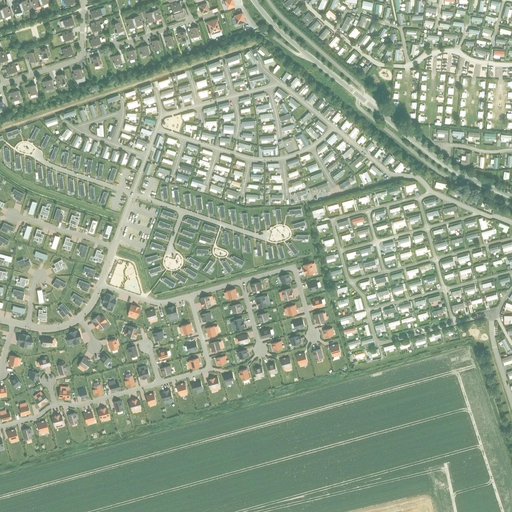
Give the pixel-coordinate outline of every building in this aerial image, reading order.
[(22,6),(20,7),(21,12),(29,9),(31,8),(30,4),(28,5),(26,0),(25,0),(21,2),(22,6)] [(225,0),(224,0),(227,8),(235,6),(233,0),(225,0)] [(499,11),(501,2),(492,0),(491,0),(490,4),(496,5),(495,10),(499,11)] [(22,6),(21,2),(13,4),(14,9),(12,10),(14,14),(21,12),(20,7),(22,6)] [(173,11),(174,13),(178,12),(177,10),(181,9),(182,9),(180,3),(174,5),(173,3),(170,4),(172,12),(173,11)] [(201,13),(209,10),(206,3),(198,5),(201,13)] [(303,12),(306,10),(300,4),(294,11),(296,13),(300,9),(303,12)] [(3,13),(1,13),(2,18),(10,15),(12,15),(11,10),(9,11),(7,6),(2,8),(3,13)] [(91,11),(93,19),(102,16),(101,14),(102,14),(100,8),(91,11)] [(154,15),(152,16),(153,20),(155,19),(155,20),(161,18),(158,9),(152,11),(153,11),(154,15)] [(178,12),(174,13),(173,14),(175,19),(184,16),(182,11),(181,11),(181,9),(177,10),(178,12)] [(337,16),(329,9),(326,12),(334,19),(337,16)] [(154,15),(153,11),(150,12),(150,11),(145,13),(145,11),(142,12),(144,19),(146,18),(148,22),(153,21),(153,20),(152,16),(154,15)] [(133,22),(134,26),(136,25),(136,26),(142,24),(140,18),(142,17),(141,12),(138,13),(138,15),(133,17),(134,18),(135,21),(133,22)] [(312,21),(314,18),(309,12),(302,19),(305,22),(309,18),(312,21)] [(236,19),(233,20),(234,24),(237,23),(241,22),(242,25),(246,23),(245,21),(242,13),(234,15),(236,19)] [(348,24),(351,18),(347,16),(341,28),(344,30),(347,24),(348,24)] [(116,18),(117,22),(112,24),(115,32),(117,32),(123,31),(119,17),(116,18)] [(125,19),(129,29),(134,27),(134,26),(133,22),(135,21),(134,18),(131,18),(131,17),(125,19)] [(75,26),(72,18),(62,21),(64,26),(65,26),(66,28),(75,26)] [(217,19),(206,23),(210,34),(221,30),(217,19)] [(320,23),(317,20),(309,27),(312,31),(320,23)] [(91,25),(90,26),(93,34),(101,31),(100,29),(101,28),(99,21),(95,22),(90,23),(91,25)] [(372,32),(377,23),(373,21),(368,30),(372,32)] [(191,38),(193,38),(198,36),(198,35),(200,34),(198,26),(190,28),(191,34),(189,35),(191,38)] [(329,30),(326,27),(318,36),(322,39),(329,30)] [(358,29),(355,27),(348,35),(351,37),(358,29)] [(178,43),(180,42),(186,40),(185,39),(188,38),(185,30),(177,32),(178,37),(176,38),(178,43)] [(74,40),(71,32),(66,34),(65,32),(61,33),(64,41),(65,40),(65,43),(74,40)] [(368,35),(365,33),(358,42),(361,44),(368,35)] [(164,37),(167,46),(173,44),(172,43),(175,43),(172,34),(164,37)] [(101,43),(98,35),(95,36),(95,38),(90,40),(92,48),(101,45),(100,43),(101,43)] [(339,38),(336,35),(328,44),(331,46),(339,38)] [(152,51),(154,50),(160,48),(162,47),(159,38),(151,41),(153,47),(151,47),(152,51)] [(375,43),(373,40),(366,48),(368,50),(375,43)] [(385,45),(383,43),(376,51),(379,53),(385,45)] [(139,51),(140,51),(142,56),(149,53),(148,49),(148,45),(147,45),(147,44),(144,45),(141,45),(140,46),(138,47),(139,51)] [(270,52),(262,45),(259,48),(268,56),(270,52)] [(47,46),(39,49),(39,47),(36,48),(38,53),(40,52),(42,58),(48,57),(47,56),(50,55),(47,46)] [(73,54),(71,46),(61,49),(63,55),(64,55),(65,57),(73,54)] [(127,55),(128,60),(136,58),(135,53),(135,50),(134,50),(133,49),(131,50),(127,50),(127,51),(125,52),(126,55),(127,55)] [(256,60),(250,50),(246,53),(252,62),(256,60)] [(0,64),(8,62),(7,59),(8,59),(6,51),(2,53),(3,55),(0,55),(0,64)] [(34,51),(27,53),(26,51),(23,52),(25,57),(27,56),(29,63),(35,61),(34,60),(37,59),(34,51)] [(356,55),(353,53),(346,61),(349,63),(356,55)] [(112,60),(114,65),(122,62),(120,58),(120,55),(119,55),(119,54),(116,54),(113,54),(113,56),(110,56),(112,60)] [(99,64),(101,63),(98,55),(90,57),(93,67),(99,65),(99,64)] [(17,73),(16,71),(17,70),(14,63),(11,64),(11,66),(6,68),(8,76),(17,73)] [(280,66),(278,64),(272,71),(274,73),(280,66)] [(360,66),(357,69),(365,74),(367,72),(366,71),(369,68),(366,66),(364,69),(360,66)] [(74,80),(76,79),(82,77),(81,76),(84,76),(81,67),(73,70),(75,75),(73,76),(74,80)] [(289,74),(286,72),(281,79),(284,81),(289,74)] [(64,73),(56,75),(58,81),(56,82),(57,85),(65,83),(65,82),(67,81),(64,73)] [(299,79),(296,77),(289,85),(291,87),(299,79)] [(45,88),(46,90),(54,87),(52,83),(52,80),(51,80),(51,79),(48,80),(45,80),(45,81),(42,82),(43,85),(44,85),(45,88)] [(27,91),(28,90),(29,96),(37,93),(36,88),(36,85),(35,85),(34,84),(31,85),(28,85),(28,86),(26,87),(27,91)] [(306,88),(303,85),(297,92),(300,95),(306,88)] [(287,94),(278,88),(276,91),(285,98),(287,94)] [(13,101),(21,98),(19,94),(19,91),(18,91),(18,90),(15,91),(12,91),(12,92),(9,93),(10,96),(11,96),(12,99),(13,101)] [(316,94),(313,92),(307,100),(310,102),(316,94)] [(299,104),(291,97),(289,100),(297,107),(299,104)] [(324,101),(321,98),(314,106),(317,109),(324,101)] [(288,111),(283,102),(279,104),(285,113),(288,111)] [(332,108),(330,105),(323,113),(325,115),(332,108)] [(311,115),(309,112),(301,119),(303,122),(311,115)] [(340,114),(338,112),(332,119),(334,121),(340,114)] [(56,116),(44,120),(46,125),(57,121),(56,116)] [(350,121),(347,119),(340,127),(343,130),(350,121)] [(326,126),(318,120),(315,123),(324,129),(326,126)] [(233,133),(234,125),(224,125),(224,132),(233,133)] [(30,138),(29,139),(32,141),(32,139),(34,140),(40,129),(36,127),(30,138)] [(318,136),(311,127),(308,129),(315,138),(318,136)] [(358,129),(355,127),(348,134),(351,137),(358,129)] [(70,130),(67,128),(61,136),(64,138),(70,130)] [(308,144),(302,133),(298,135),(305,146),(308,144)] [(336,136),(334,133),(326,140),(329,143),(336,136)] [(41,145),(40,147),(42,148),(43,146),(44,147),(50,136),(46,134),(41,145)] [(80,137),(76,135),(71,145),(75,147),(80,137)] [(297,147),(293,136),(283,140),(284,144),(291,142),(293,149),(297,147)] [(338,149),(345,143),(343,140),(336,147),(338,149)] [(327,145),(324,142),(317,148),(319,151),(327,145)] [(374,144),(371,142),(366,148),(368,151),(374,144)] [(278,154),(277,146),(263,147),(264,151),(273,150),(273,155),(278,154)] [(50,158),(49,160),(52,161),(52,159),(54,159),(58,148),(54,147),(50,158)] [(353,150),(350,147),(343,154),(345,157),(353,150)] [(382,151),(379,149),(373,155),(376,158),(382,151)] [(334,154),(331,151),(322,159),(325,162),(334,154)] [(462,160),(461,164),(469,165),(470,154),(466,153),(466,160),(462,160)] [(393,157),(390,154),(382,162),(385,165),(393,157)] [(363,158),(361,155),(352,162),(355,165),(363,158)] [(338,164),(336,161),(327,168),(330,171),(338,164)] [(403,164),(401,162),(394,170),(396,172),(403,164)] [(382,173),(373,165),(370,168),(380,176),(382,173)] [(108,179),(108,181),(110,182),(111,180),(112,180),(116,169),(112,168),(108,179)] [(344,173),(342,170),(333,176),(335,179),(344,173)] [(350,183),(348,180),(338,185),(340,188),(350,183)] [(330,190),(327,182),(316,187),(317,191),(324,188),(326,192),(330,190)] [(222,188),(212,184),(210,188),(221,192),(222,188)] [(465,194),(454,188),(453,191),(464,197),(465,194)] [(14,189),(12,192),(16,194),(14,198),(20,201),(22,197),(23,194),(14,189)] [(237,197),(239,192),(227,189),(226,193),(237,197)] [(307,198),(306,190),(296,192),(297,196),(303,195),(304,198),(307,198)] [(32,201),(28,213),(32,214),(36,202),(32,201)] [(42,205),(39,213),(43,215),(42,217),(46,219),(49,211),(44,209),(45,207),(42,205)] [(57,208),(53,219),(60,221),(62,216),(59,214),(61,210),(57,208)] [(163,210),(162,214),(173,217),(175,218),(176,216),(174,215),(175,213),(163,210)] [(71,214),(68,222),(72,223),(71,226),(75,227),(78,219),(74,218),(75,216),(71,214)] [(92,220),(88,232),(93,233),(97,222),(92,220)] [(160,220),(158,224),(169,228),(171,229),(172,227),(170,226),(171,224),(160,220)] [(3,222),(0,230),(6,232),(7,228),(12,231),(13,227),(3,222)] [(205,223),(203,227),(215,231),(216,232),(217,230),(215,229),(216,227),(205,223)] [(26,225),(22,237),(27,239),(31,227),(26,225)] [(107,225),(103,237),(108,238),(112,226),(107,225)] [(37,229),(34,237),(38,239),(37,241),(41,242),(43,234),(40,233),(41,230),(37,229)] [(156,231),(154,235),(165,239),(167,240),(168,237),(166,237),(167,235),(156,231)] [(0,245),(3,242),(7,244),(9,241),(0,235),(0,245)] [(54,235),(50,247),(55,249),(59,237),(54,235)] [(201,235),(200,239),(211,243),(213,243),(214,241),(212,240),(212,239),(201,235)] [(65,237),(63,245),(67,247),(66,249),(69,250),(72,242),(69,241),(70,238),(65,237)] [(152,242),(150,246),(162,249),(164,250),(165,248),(163,247),(163,245),(152,242)] [(288,242),(286,243),(287,245),(295,254),(298,252),(291,242),(289,243),(288,242)] [(80,244),(78,250),(81,251),(80,256),(84,257),(87,247),(83,245),(80,244)] [(96,249),(93,257),(98,259),(97,261),(100,262),(103,254),(100,253),(101,251),(96,249)] [(35,250),(33,255),(45,259),(47,255),(35,250)] [(0,253),(0,258),(10,262),(12,257),(0,253)] [(188,257),(186,259),(188,260),(198,266),(201,263),(190,256),(189,258),(188,257)] [(231,256),(230,258),(232,259),(242,265),(244,261),(234,256),(233,257),(231,256)] [(23,259),(17,261),(18,265),(20,269),(30,264),(29,260),(24,262),(23,259)] [(55,267),(53,268),(55,272),(62,268),(60,264),(62,263),(61,260),(54,264),(55,267)] [(210,260),(203,269),(206,272),(213,262),(210,260)] [(222,260),(220,261),(229,273),(232,270),(225,261),(224,262),(222,260)] [(304,267),(303,267),(305,273),(306,274),(314,272),(313,265),(315,264),(315,263),(312,263),(303,265),(304,267)] [(84,266),(83,270),(87,272),(86,275),(92,277),(95,270),(84,266)] [(184,268),(183,270),(185,271),(195,277),(197,273),(187,267),(186,269),(184,268)] [(471,271),(470,267),(460,270),(462,278),(466,277),(465,273),(467,272),(468,275),(469,275),(470,274),(470,271),(471,271)] [(174,273),(173,275),(174,276),(185,282),(187,279),(177,273),(176,274),(174,273)] [(281,276),(280,276),(280,279),(282,279),(283,282),(290,281),(288,274),(281,276)] [(16,281),(16,284),(24,286),(25,283),(27,284),(28,279),(20,277),(19,281),(16,281)] [(162,278),(161,280),(163,281),(173,287),(175,284),(165,277),(164,279),(162,278)] [(56,278),(52,285),(57,288),(59,284),(64,287),(66,283),(56,278)] [(79,280),(77,284),(82,285),(80,289),(86,291),(89,284),(79,280)] [(259,281),(252,283),(254,291),(261,289),(259,284),(261,284),(260,281),(259,281)] [(317,281),(308,283),(309,289),(311,289),(311,291),(316,290),(315,288),(318,287),(317,281)] [(226,291),(224,292),(225,294),(227,294),(228,299),(237,296),(235,288),(226,290),(226,291)] [(282,291),(279,292),(280,295),(283,294),(284,300),(293,298),(292,296),(293,296),(291,290),(290,288),(282,291)] [(13,289),(12,293),(17,295),(16,298),(22,300),(24,292),(13,289)] [(73,293),(71,296),(75,299),(73,302),(79,305),(83,299),(73,293)] [(105,295),(102,302),(103,302),(102,305),(107,307),(106,309),(109,309),(109,308),(110,305),(113,306),(115,300),(113,299),(114,296),(106,293),(106,296),(105,295)] [(201,300),(200,300),(202,306),(203,306),(203,307),(212,305),(210,298),(212,298),(212,295),(209,296),(201,298),(201,300)] [(257,300),(256,300),(258,305),(259,307),(267,305),(266,298),(268,298),(267,295),(265,296),(256,298),(257,300)] [(314,300),(312,301),(314,307),(323,305),(322,298),(318,299),(318,298),(313,299),(314,300)] [(465,307),(464,302),(452,305),(453,310),(465,307)] [(233,305),(231,305),(232,308),(233,308),(235,312),(241,310),(240,303),(233,305)] [(61,304),(58,306),(61,310),(58,312),(63,317),(69,312),(61,304)] [(287,307),(285,308),(285,310),(287,310),(289,315),(298,313),(295,304),(287,307)] [(12,305),(11,310),(24,313),(25,308),(12,305)] [(130,305),(127,314),(128,314),(127,316),(130,317),(131,315),(137,317),(140,308),(138,307),(133,305),(130,305)] [(168,308),(166,308),(169,317),(170,319),(173,318),(172,317),(178,315),(176,306),(174,306),(174,305),(168,307),(168,308)] [(155,308),(146,311),(148,319),(149,319),(150,321),(153,321),(152,318),(157,317),(155,308)] [(38,309),(37,318),(41,318),(41,320),(45,321),(46,313),(41,312),(42,309),(38,309)] [(209,312),(202,314),(203,321),(210,319),(209,315),(210,314),(210,312),(209,312)] [(266,312),(258,314),(260,321),(268,319),(266,315),(268,315),(267,312),(266,312)] [(323,312),(314,314),(316,323),(326,320),(324,315),(326,314),(325,312),(324,312),(323,312)] [(98,314),(92,319),(93,321),(92,322),(97,328),(98,327),(100,329),(104,326),(105,328),(107,326),(106,325),(104,322),(106,320),(102,315),(100,317),(98,314)] [(234,321),(231,321),(232,324),(234,323),(236,330),(245,327),(244,325),(245,325),(243,320),(242,318),(234,320),(234,321)] [(302,319),(293,322),(295,328),(298,327),(299,329),(303,327),(303,326),(304,326),(302,319)] [(182,326),(179,326),(180,329),(182,328),(184,333),(193,331),(190,323),(182,325),(182,326)] [(125,325),(125,327),(127,328),(125,335),(133,337),(134,336),(136,330),(137,328),(128,325),(128,326),(125,325)] [(215,326),(206,329),(208,336),(217,334),(216,329),(218,328),(217,326),(215,327),(215,326)] [(270,328),(261,331),(263,338),(272,335),(270,328)] [(332,328),(324,330),(326,337),(333,335),(331,331),(333,330),(332,328)] [(68,339),(66,339),(66,342),(69,342),(72,341),(73,344),(79,342),(78,339),(81,339),(79,330),(76,331),(76,330),(70,332),(70,333),(66,334),(68,339)] [(161,331),(154,333),(156,340),(163,338),(162,334),(163,333),(162,331),(161,331)] [(247,333),(237,336),(239,343),(249,341),(247,333)] [(19,334),(17,342),(21,343),(20,345),(26,347),(26,344),(30,345),(32,345),(33,342),(31,342),(32,337),(28,336),(28,335),(23,334),(22,335),(19,334)] [(291,338),(290,338),(290,341),(292,340),(293,344),(299,343),(298,336),(291,338)] [(51,338),(42,337),(42,346),(51,346),(51,338)] [(115,339),(108,341),(111,350),(117,348),(116,345),(118,344),(117,340),(115,340),(115,339)] [(510,349),(504,339),(501,340),(507,351),(510,349)] [(219,340),(210,343),(212,351),(221,349),(220,343),(222,343),(221,340),(219,341),(219,340)] [(279,341),(273,343),(274,349),(281,348),(280,343),(281,343),(281,340),(279,341)] [(195,341),(187,343),(189,351),(192,350),(192,351),(197,350),(196,349),(197,348),(195,341)] [(338,344),(330,346),(332,355),(338,353),(338,355),(340,354),(340,353),(341,352),(338,344)] [(128,349),(127,349),(128,354),(130,353),(131,357),(137,355),(134,346),(128,347),(128,349)] [(159,351),(158,352),(160,359),(169,357),(167,349),(163,350),(163,349),(158,350),(159,351)] [(314,352),(312,352),(313,357),(315,356),(316,360),(322,359),(320,349),(313,350),(314,352)] [(238,351),(237,352),(238,355),(239,354),(240,358),(247,356),(245,350),(238,351)] [(103,353),(99,358),(106,364),(109,361),(111,359),(110,359),(103,353)] [(305,353),(297,355),(299,364),(304,362),(305,364),(307,364),(306,362),(307,361),(305,353)] [(10,355),(8,363),(17,365),(18,360),(20,360),(21,358),(18,358),(18,357),(10,355)] [(224,356),(217,357),(218,364),(226,362),(225,358),(226,358),(225,355),(224,356)] [(83,356),(78,364),(79,365),(78,366),(80,367),(81,366),(85,369),(90,361),(83,356)] [(39,361),(37,361),(39,366),(40,365),(41,367),(50,364),(48,357),(39,360),(39,361)] [(190,360),(187,361),(188,363),(190,363),(192,368),(200,366),(198,357),(190,360)] [(289,357),(281,359),(284,368),(285,370),(289,369),(289,367),(292,366),(289,357)] [(274,362),(268,364),(270,373),(274,372),(274,373),(277,372),(277,371),(274,362)] [(65,363),(58,365),(60,374),(67,372),(67,371),(69,371),(67,366),(66,366),(65,363)] [(144,368),(138,369),(141,378),(142,378),(147,377),(150,376),(147,367),(146,365),(144,365),(144,368)] [(169,365),(161,368),(162,375),(171,372),(170,368),(171,368),(170,365),(169,365)] [(262,366),(255,368),(257,376),(261,375),(261,377),(264,376),(264,375),(262,366)] [(241,372),(239,372),(241,377),(242,376),(243,380),(249,378),(246,369),(240,371),(241,372)] [(30,370),(29,374),(30,374),(29,378),(36,380),(38,373),(31,371),(30,370)] [(232,373),(223,375),(225,382),(229,381),(230,384),(232,383),(231,381),(234,380),(232,373)] [(132,375),(124,378),(126,386),(134,384),(132,375)] [(16,377),(10,381),(15,387),(18,384),(19,385),(21,383),(20,382),(16,377)] [(209,379),(208,379),(211,388),(217,387),(217,389),(220,388),(220,386),(217,377),(215,377),(209,378),(209,379)] [(113,382),(109,384),(111,391),(119,389),(117,381),(114,382),(114,380),(112,380),(113,382)] [(200,381),(192,383),(194,390),(196,390),(197,392),(199,391),(198,389),(202,388),(200,381)] [(185,383),(177,385),(179,394),(180,394),(181,396),(183,395),(182,393),(187,392),(185,383)] [(94,389),(92,389),(93,394),(95,394),(96,395),(102,393),(99,384),(93,385),(94,389)] [(59,388),(59,397),(62,397),(62,398),(67,398),(69,398),(70,389),(63,389),(63,386),(60,386),(60,389),(59,388)] [(83,389),(78,390),(81,398),(87,397),(85,388),(85,387),(82,388),(83,389)] [(163,392),(161,392),(164,401),(165,403),(167,403),(166,401),(173,399),(170,390),(169,390),(163,391),(163,392)] [(41,391),(34,396),(35,398),(34,398),(40,406),(41,405),(46,402),(46,401),(48,400),(43,392),(42,393),(41,391)] [(154,393),(146,395),(148,404),(149,404),(149,406),(151,405),(151,404),(156,402),(154,393)] [(131,400),(129,401),(131,410),(132,410),(132,412),(135,412),(134,409),(140,408),(138,399),(136,399),(136,398),(130,400),(131,400)] [(121,399),(113,402),(116,410),(124,408),(121,399)] [(20,406),(19,406),(21,415),(30,413),(28,404),(27,404),(26,402),(19,404),(20,406)] [(99,409),(97,410),(100,419),(101,421),(104,420),(103,418),(109,417),(107,407),(105,408),(105,407),(99,409)] [(5,413),(0,413),(0,414),(2,421),(11,419),(9,412),(6,412),(5,410),(4,410),(5,413)] [(91,411),(83,413),(86,422),(87,424),(89,423),(89,421),(94,420),(91,411)] [(75,412),(68,414),(70,424),(78,421),(77,418),(78,418),(77,413),(76,414),(75,412)] [(61,414),(52,417),(54,426),(55,426),(55,428),(58,427),(58,425),(63,423),(61,414)] [(46,420),(38,422),(40,432),(41,432),(41,433),(43,433),(43,431),(48,430),(46,420)] [(30,428),(22,430),(24,439),(32,437),(31,434),(33,434),(31,428),(30,429),(30,428)] [(16,429),(7,431),(10,441),(10,440),(11,442),(13,442),(13,440),(18,438),(16,429)]
